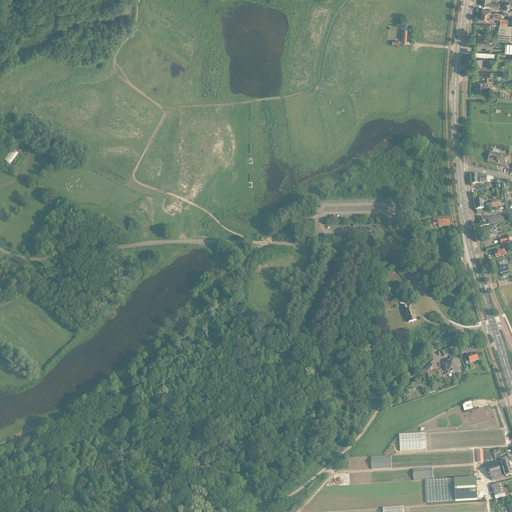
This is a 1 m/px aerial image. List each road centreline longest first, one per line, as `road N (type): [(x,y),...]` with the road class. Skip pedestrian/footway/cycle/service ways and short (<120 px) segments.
road 1 (unclassified): [(465,331),(450,326),(381,245),(173,241),(47,258),(0,247)]
road 2 (unknown): [(261,245),(158,386),(105,416),(43,479),(0,494)]
road 3 (track): [(465,331),(414,353),(352,442),(264,511)]
road 4 (secondary): [(457,168),(464,0)]
road 5 (secondary): [(493,326),(457,168)]
